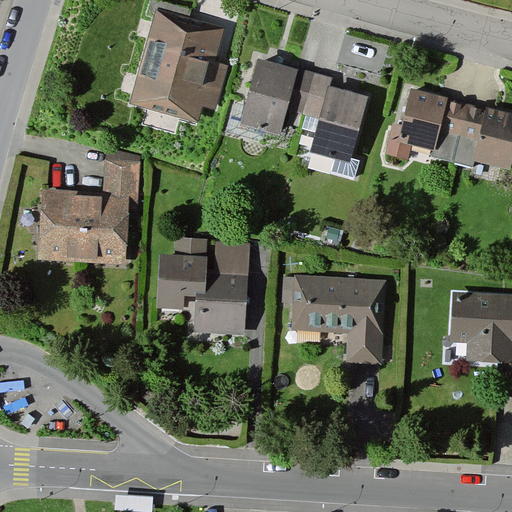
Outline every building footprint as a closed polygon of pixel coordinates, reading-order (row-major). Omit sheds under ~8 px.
[(236,35),(157,12),(128,113),(207,136),(236,35)] [(371,85),(260,58),(240,139),(351,166),(371,85)] [(511,112),(411,94),(401,151),(511,171),(511,112)] [(36,183),(35,266),(139,268),(141,185),(36,183)] [(198,258),(196,339),(249,340),(250,259),(198,258)] [(298,274),(296,334),(386,338),(388,278),(298,274)] [(511,294),(455,293),(453,358),(511,359),(511,294)] [(154,494),(115,492),(114,507),(153,510),(154,494)]
